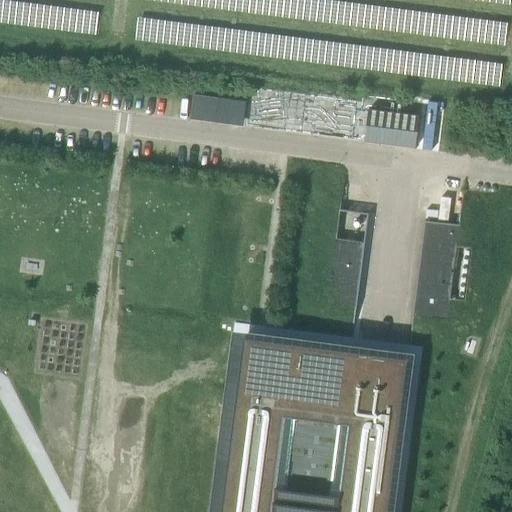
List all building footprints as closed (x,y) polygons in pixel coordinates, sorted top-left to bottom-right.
[(218,98),(194,94),(191,119),(215,122),(218,98)] [(280,126),(281,98),(249,97),(248,124),(280,126)] [(420,116),(369,109),(365,141),(416,147),(420,116)] [(460,225),(425,221),(413,316),(447,320),(460,225)] [(365,242),(336,238),(330,283),(341,284),(338,306),(356,308),(365,242)] [(389,511),(409,358),(245,336),(222,511),(389,511)]
